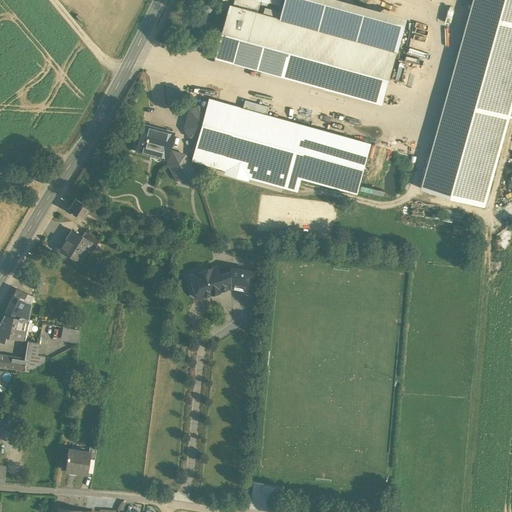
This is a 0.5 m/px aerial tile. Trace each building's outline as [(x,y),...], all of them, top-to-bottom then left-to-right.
[(261,0),(259,0),(235,0),(235,4),(250,8),(250,7),(258,9),(261,0)] [(406,17),(343,0),(286,0),(281,19),(397,51),(406,17)] [(511,0),(472,0),(421,189),(484,206),(511,103),(511,0)] [(281,19),(234,6),(228,28),(226,27),(225,28),(224,32),(224,33),(226,34),(219,59),(232,62),(383,104),(397,51),(281,19)] [(302,125),(209,99),(206,109),(198,138),(195,148),(219,155),(289,174),(302,125)] [(198,107),(191,111),(186,129),(191,136),(198,138),(206,109),(198,107)] [(174,134),(144,125),(142,133),(141,132),(138,134),(137,137),(138,140),(140,140),(137,150),(166,158),(174,134)] [(372,144),(302,125),(289,174),(358,193),(372,144)] [(219,155),(195,148),(192,159),(216,166),(219,155)] [(185,155),(172,151),(168,164),(177,180),(190,183),(193,171),(185,155)] [(289,174),(219,155),(216,166),(227,169),(226,173),(250,179),(250,177),(285,187),(289,174)] [(30,170),(40,179),(50,169),(40,160),(30,170)] [(88,200),(79,194),(76,199),(85,204),(88,200)] [(76,199),(75,199),(68,210),(83,219),(87,212),(98,219),(100,215),(85,204),(76,199)] [(107,219),(100,215),(98,219),(105,223),(107,219)] [(470,233),(469,219),(455,220),(455,234),(470,233)] [(81,236),(72,230),(60,249),(60,250),(73,258),(74,258),(80,249),(85,252),(89,245),(91,242),(81,236)] [(100,239),(85,230),(81,236),(91,242),(89,245),(94,249),(100,239)] [(73,258),(60,250),(57,255),(70,263),(73,258)] [(216,267),(190,276),(197,299),(231,287),(246,291),(250,271),(230,268),(228,273),(220,276),(216,267)] [(26,294),(16,289),(13,295),(23,301),(26,294)] [(23,301),(13,295),(3,314),(4,314),(26,319),(28,320),(31,304),(23,301)] [(26,319),(4,314),(0,323),(0,341),(2,342),(4,337),(22,340),(26,319)] [(62,328),(60,336),(61,336),(60,340),(78,344),(79,331),(62,328)] [(39,343),(28,341),(27,348),(38,349),(39,343)] [(37,355),(26,354),(25,359),(26,360),(24,370),(28,371),(45,362),(45,357),(37,355)] [(0,355),(0,366),(9,368),(10,357),(0,355)] [(25,359),(10,357),(9,368),(24,370),(26,360),(25,359)] [(9,417),(6,429),(20,432),(23,420),(9,417)] [(89,452),(69,449),(68,457),(67,457),(67,459),(66,471),(87,474),(89,459),(90,452),(89,452)] [(271,502),(258,500),(257,509),(270,511),(271,502)]
